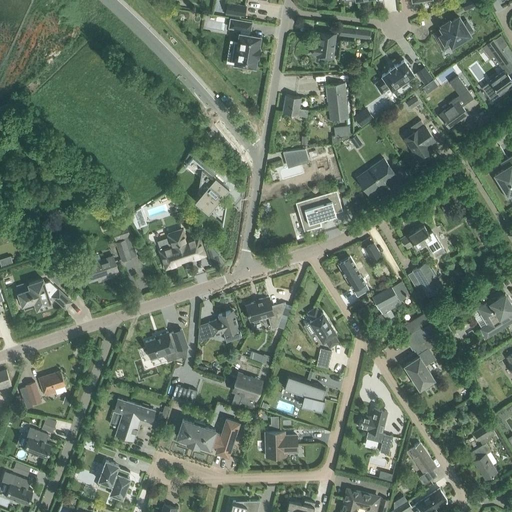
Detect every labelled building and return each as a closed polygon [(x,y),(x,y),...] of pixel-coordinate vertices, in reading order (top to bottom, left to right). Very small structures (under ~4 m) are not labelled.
[(464,0),(462,1),(465,9),(480,2),(479,0),(464,0)] [(244,15),(246,5),(234,3),(233,9),(227,8),(226,12),(244,15)] [(442,26),(440,27),(441,28),(435,32),(437,36),(435,37),(440,46),(448,41),(451,46),(470,35),(469,34),(473,31),(467,20),(462,23),(459,17),(450,22),(449,20),(441,25),(442,26)] [(250,31),(252,22),(230,18),(229,27),(241,29),(241,33),(240,33),(236,51),(230,50),(228,61),(255,66),(256,55),(258,56),(259,47),(258,47),(260,36),(249,34),(249,31),(250,31)] [(341,26),(340,34),(354,36),(356,28),(341,26)] [(335,33),(319,31),(318,44),(313,44),(311,53),(316,54),(316,55),(332,57),(335,33)] [(486,44),(501,65),(505,70),(482,87),(490,98),(498,92),(499,94),(506,89),(505,87),(511,82),(511,80),(507,73),(511,69),(511,65),(508,60),(493,39),(486,44)] [(392,89),(414,74),(404,59),(396,65),(395,64),(389,68),(390,69),(382,75),(383,77),(375,83),(381,93),(390,87),(392,89)] [(432,77),(425,66),(416,72),(423,82),(432,77)] [(451,106),(439,113),(448,126),(460,117),(462,121),(469,115),(462,105),(473,97),(458,75),(450,81),(460,95),(449,103),(451,106)] [(433,79),(423,87),(427,93),(438,85),(433,79)] [(345,83),(326,84),(330,120),(348,118),(345,83)] [(302,97),(285,94),(283,112),(305,115),(306,109),(299,108),(302,97)] [(407,102),(411,107),(420,102),(416,96),(407,102)] [(367,107),(354,116),(357,120),(355,122),(358,126),(360,125),(361,126),(374,117),(367,107)] [(405,138),(404,138),(413,151),(412,153),(415,157),(418,157),(419,160),(432,150),(429,145),(436,140),(425,124),(413,132),(405,138)] [(350,135),(331,136),(332,145),(350,135)] [(356,135),(351,139),(356,147),(362,143),(356,135)] [(305,148),(283,151),(288,167),(309,161),(305,148)] [(329,151),(314,155),(316,163),(319,162),(323,177),(335,174),(334,173),(336,172),(329,151)] [(511,155),(505,160),(507,163),(502,166),(504,168),(494,174),(507,195),(511,191),(511,155)] [(384,158),(370,168),(372,171),(359,180),(369,194),(378,188),(378,187),(396,175),(384,158)] [(198,197),(195,201),(208,212),(211,209),(223,219),(224,220),(226,203),(226,202),(219,197),(227,187),(228,187),(202,165),(202,166),(201,172),(198,197)] [(83,186),(88,180),(84,177),(79,182),(83,186)] [(343,210),(336,189),(298,201),(301,212),(303,211),(308,227),(303,228),(304,230),(321,225),(319,217),(343,210)] [(141,207),(130,214),(137,227),(147,224),(141,207)] [(137,255),(129,234),(126,225),(113,229),(117,242),(122,259),(130,256),(131,257),(137,255)] [(414,230),(401,238),(407,247),(414,243),(417,247),(426,241),(436,256),(445,251),(433,231),(429,234),(424,225),(415,231),(414,230)] [(160,250),(166,267),(180,262),(180,260),(189,257),(190,259),(204,254),(198,237),(186,241),(182,230),(181,228),(169,232),(169,234),(173,246),(160,250)] [(373,241),(364,247),(372,261),(381,255),(373,241)] [(10,255),(0,258),(0,261),(1,266),(13,262),(10,255)] [(88,276),(89,280),(102,276),(103,278),(119,273),(113,256),(85,265),(87,273),(86,274),(87,276),(88,276)] [(338,263),(357,296),(369,289),(350,256),(338,263)] [(415,268),(416,269),(431,294),(445,285),(429,260),(415,268)] [(58,284),(65,276),(59,272),(53,279),(58,284)] [(30,288),(18,292),(22,305),(34,301),(37,309),(51,304),(49,295),(52,294),(53,295),(53,296),(65,307),(72,301),(59,289),(50,281),(44,283),(43,279),(29,283),(30,288)] [(392,285),(372,296),(379,307),(383,305),(385,308),(392,305),(394,308),(402,303),(400,300),(410,295),(402,280),(392,286),(392,285)] [(486,337),(511,320),(511,304),(505,293),(497,299),(495,297),(478,308),(482,315),(487,315),(491,322),(481,329),(486,337)] [(259,300),(246,304),(250,320),(252,319),(252,321),(255,322),(259,321),(259,319),(259,318),(268,315),(271,328),(278,326),(286,302),(272,306),(269,296),(258,299),(259,300)] [(336,332),(323,312),(320,314),(316,307),(308,312),(312,319),(310,321),(322,341),(325,339),(329,346),(338,341),(333,334),(336,332)] [(216,319),(209,322),(213,335),(224,331),(225,333),(227,340),(241,335),(239,328),(233,309),(218,314),(220,319),(217,320),(216,319)] [(391,310),(383,314),(387,320),(395,317),(391,310)] [(408,334),(429,321),(424,312),(403,326),(408,334)] [(387,323),(382,314),(373,319),(379,327),(387,323)] [(160,336),(145,341),(151,358),(164,353),(171,351),(174,359),(186,355),(188,346),(182,329),(171,332),(171,333),(169,333),(168,331),(160,334),(160,336)] [(435,358),(428,347),(424,341),(413,347),(418,355),(404,365),(419,388),(435,379),(426,365),(435,358)] [(321,348),(319,354),(330,357),(332,351),(321,348)] [(263,355),(260,361),(268,364),(271,356),(263,353),(263,355)] [(11,362),(0,363),(0,377),(14,375),(11,362)] [(65,384),(61,370),(39,377),(45,394),(56,390),(56,388),(65,384)] [(233,389),(232,390),(242,393),(239,401),(240,401),(253,405),(255,398),(256,398),(260,386),(254,384),(256,378),(238,372),(237,377),(234,385),(236,386),(235,390),(233,389)] [(324,398),(323,400),(321,399),(325,388),(288,375),(284,387),(306,394),(303,406),(321,410),(324,398)] [(26,384),(26,386),(29,393),(23,395),(27,408),(33,406),(32,403),(42,400),(35,381),(26,384)] [(189,387),(184,402),(192,404),(197,390),(189,387)] [(136,419),(137,417),(151,421),(154,409),(118,398),(114,410),(126,413),(122,427),(118,426),(116,433),(133,439),(139,420),(136,419)] [(362,414),(359,426),(368,429),(366,438),(382,442),(384,433),(382,433),(387,411),(374,407),(371,416),(362,414)] [(56,420),(46,417),(42,428),(52,432),(56,420)] [(187,441),(189,442),(198,445),(199,443),(210,447),(210,444),(217,446),(216,451),(228,455),(239,422),(226,418),(221,434),(214,432),(215,429),(204,426),(205,423),(195,420),(194,422),(183,419),(177,436),(188,440),(187,441)] [(473,431),(477,438),(492,429),(488,423),(473,431)] [(48,434),(30,427),(27,435),(28,435),(24,448),(46,456),(51,443),(46,441),(48,434)] [(493,432),(492,429),(477,438),(479,440),(480,440),(483,444),(470,452),(475,459),(473,460),(485,479),(498,472),(487,453),(491,450),(487,443),(493,439),(492,436),(495,435),(493,432)] [(266,456),(285,455),(285,451),(297,451),(297,435),(285,435),(284,431),(265,431),(266,456)] [(382,442),(380,451),(389,453),(393,435),(384,433),(382,442)] [(436,466),(436,465),(419,442),(411,447),(416,455),(413,457),(424,473),(420,476),(425,483),(437,475),(432,468),(436,466)] [(114,457),(116,451),(100,444),(97,451),(114,457)] [(122,497),(130,477),(128,477),(130,471),(118,466),(118,464),(106,460),(99,479),(100,480),(98,486),(111,490),(110,492),(122,497)] [(27,476),(31,467),(16,461),(13,470),(27,476)] [(5,471),(2,479),(8,481),(10,482),(6,494),(28,503),(33,490),(27,488),(30,480),(11,473),(5,471)] [(419,510),(415,511),(436,511),(434,507),(446,500),(448,500),(440,488),(415,504),(419,510)] [(345,497),(341,511),(355,511),(357,505),(366,507),(364,511),(374,511),(378,496),(373,495),(373,494),(357,490),(356,492),(348,490),(347,498),(345,497)] [(385,511),(389,499),(381,497),(377,511),(385,511)] [(312,511),(315,502),(304,499),(303,503),(289,499),(285,511),(312,511)] [(408,500),(390,511),(403,511),(412,507),(408,500)] [(257,511),(260,501),(247,501),(246,506),(233,503),(230,511),(257,511)] [(174,511),(176,506),(164,503),(161,511),(174,511)]
